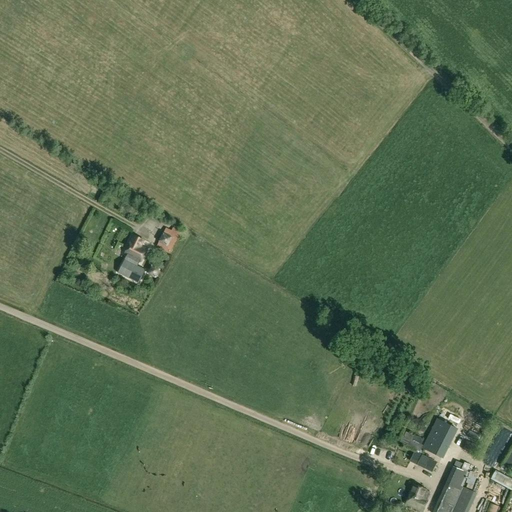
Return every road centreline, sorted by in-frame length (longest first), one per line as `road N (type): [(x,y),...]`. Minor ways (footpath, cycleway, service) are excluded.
road 1 (unknown): [(0,304),(362,461)]
road 2 (unclassified): [(356,0),(511,152)]
